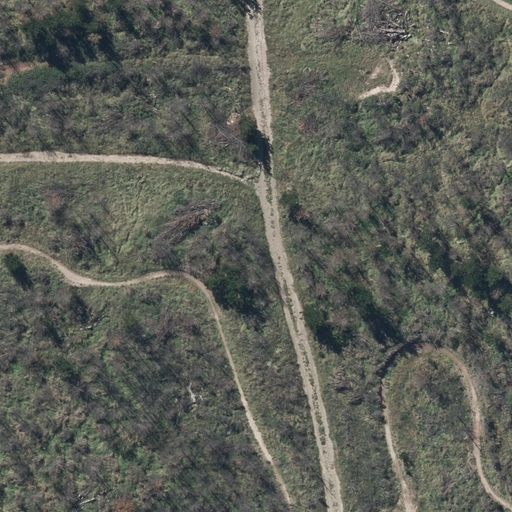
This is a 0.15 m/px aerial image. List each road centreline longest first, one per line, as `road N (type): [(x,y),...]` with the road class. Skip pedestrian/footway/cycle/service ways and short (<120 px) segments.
road 1 (track): [(264,185),(336,511)]
road 2 (track): [(264,0),(255,53),(264,185)]
